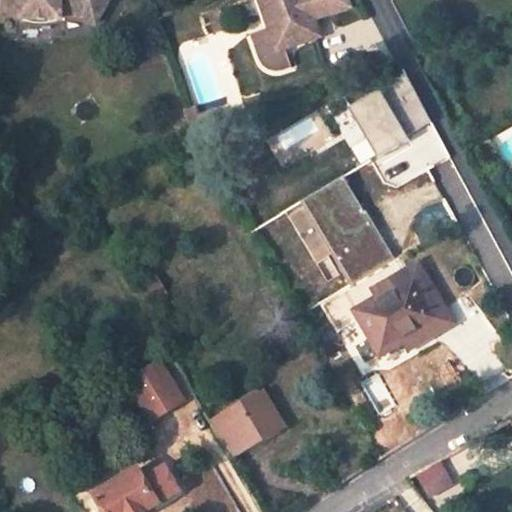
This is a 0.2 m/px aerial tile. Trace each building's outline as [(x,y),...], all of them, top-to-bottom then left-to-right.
[(0,0),(0,4),(1,6),(18,5),(18,16),(18,18),(60,16),(60,14),(81,13),(97,20),(106,0),(0,0)] [(260,0),(273,35),(255,41),(264,68),(268,72),(270,74),(273,75),(278,76),(280,76),(297,70),(291,50),(323,38),(319,24),(353,10),(348,0),(260,0)] [(0,4),(0,19),(6,16),(18,16),(18,5),(1,6),(0,4)] [(390,87),(415,135),(436,124),(412,77),(390,87)] [(391,93),(358,109),(382,158),(415,143),(391,93)] [(395,259),(342,177),(301,200),(349,286),(395,259)] [(402,285),(354,313),(379,358),(400,346),(408,340),(413,347),(451,325),(417,266),(397,277),(402,285)] [(403,353),(413,347),(408,340),(400,346),(403,353)] [(122,376),(149,423),(181,404),(157,363),(133,378),(129,371),(122,376)] [(264,408),(250,384),(204,410),(220,439),(250,423),(247,418),(264,408)] [(79,418),(107,401),(101,391),(73,407),(79,418)] [(142,422),(132,427),(139,438),(148,433),(142,422)] [(430,497),(456,488),(447,464),(422,473),(430,497)] [(93,494),(103,511),(160,511),(137,470),(93,494)]
